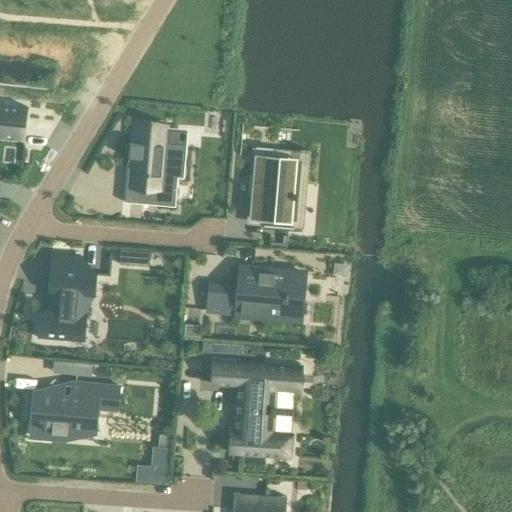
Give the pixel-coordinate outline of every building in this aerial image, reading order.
[(0,137),(22,140),(22,141),(24,141),(27,115),(21,114),(22,110),(27,110),(27,108),(26,107),(25,109),(0,106),(0,137)] [(130,143),(129,157),(135,158),(133,173),(150,175),(147,204),(176,207),(178,178),(184,178),(187,147),(167,145),(168,128),(166,128),(167,126),(136,123),(134,143),(130,143)] [(250,175),(248,195),(249,195),(250,195),(250,193),(255,193),(254,205),(258,206),(271,207),(269,225),(264,225),(264,226),(294,229),(294,228),(294,227),(288,227),(288,221),(290,202),(294,203),(294,198),(296,199),(297,194),(295,194),(296,177),(306,178),(307,160),(276,158),(277,149),(272,149),(273,149),(273,148),(256,147),(256,148),(257,149),(255,175),(250,175)] [(209,309),(284,316),(288,269),(241,265),(240,283),(211,281),(209,309)] [(38,336),(38,338),(85,342),(87,313),(82,313),(84,296),(95,297),(96,295),(94,295),(96,272),(50,268),(49,272),(51,272),(50,289),(48,289),(48,293),(55,293),(54,310),(40,309),(40,311),(42,311),(39,336),(38,336)] [(232,431),(230,453),(290,457),(292,436),(272,434),(273,415),(275,415),(276,408),(274,407),(275,388),(299,390),(301,368),(302,368),(302,366),(301,366),(301,367),(215,361),(215,360),(213,360),(213,362),(214,362),(213,385),(239,387),(236,431),(232,431)] [(89,364),(73,363),(72,375),(88,376),(89,364)] [(36,394),(33,426),(41,426),(41,428),(45,428),(45,427),(52,427),(52,433),(67,434),(68,429),(95,431),(97,408),(117,410),(119,387),(71,383),(70,397),(36,394)] [(173,436),(159,435),(159,442),(172,444),(173,436)] [(154,448),(151,482),(167,483),(170,449),(154,448)] [(235,511),(284,511),(285,507),(287,507),(288,497),(260,495),(259,510),(236,509),(235,511)]
